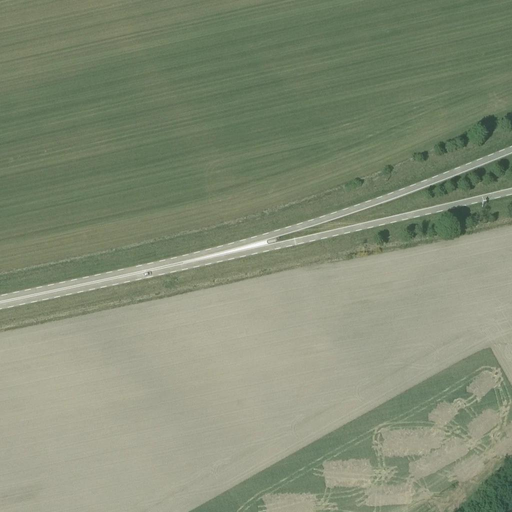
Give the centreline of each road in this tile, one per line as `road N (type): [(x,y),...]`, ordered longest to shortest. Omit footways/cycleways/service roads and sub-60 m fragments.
road 1 (primary): [(511,151),(227,253)]
road 2 (primary): [(227,253),(511,193)]
road 3 (primary): [(0,304),(227,253)]
